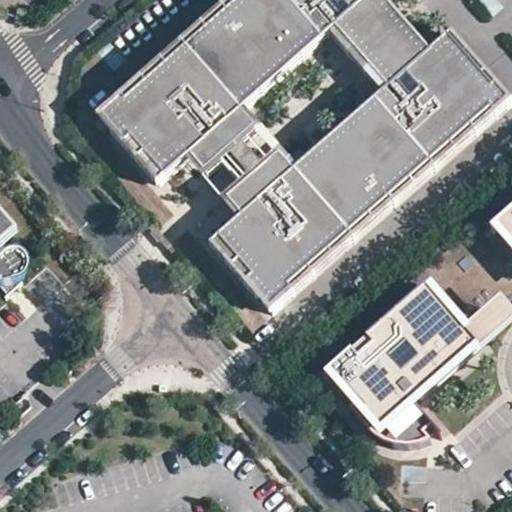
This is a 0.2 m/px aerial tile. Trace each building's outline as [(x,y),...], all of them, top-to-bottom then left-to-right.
[(351,18),(370,0),(243,0),(125,103),(120,98),(99,117),(125,147),(131,142),(165,181),(214,138),(229,155),(255,131),(241,114),(323,42),(351,18)] [(493,15),(503,5),(497,0),(477,0),(493,15)] [(404,78),(351,18),(323,42),(376,103),(404,78)] [(290,291),(492,113),(497,119),(511,105),(511,102),(498,87),(492,91),(448,41),(376,103),(294,175),(279,158),(252,182),(267,199),(218,242),(252,281),(247,285),(273,315),(295,296),(290,291)] [(279,158),(255,131),(229,155),(252,182),(279,158)] [(0,247),(16,234),(0,215),(0,289),(2,290),(9,298),(19,288),(17,285),(24,280),(25,278),(26,275),(26,272),(26,268),(26,266),(23,261),(21,260),(18,259),(15,257),(12,257),(8,258),(6,258),(4,259),(0,262),(0,247)] [(511,216),(495,231),(511,250),(511,216)] [(412,405),(478,347),(425,286),(364,339),(372,348),(357,361),(349,353),(325,374),(352,404),(346,409),(371,437),(390,441),(413,442),(430,440),(424,433),(431,426),(412,405)] [(357,361),(372,348),(364,339),(349,353),(357,361)]
